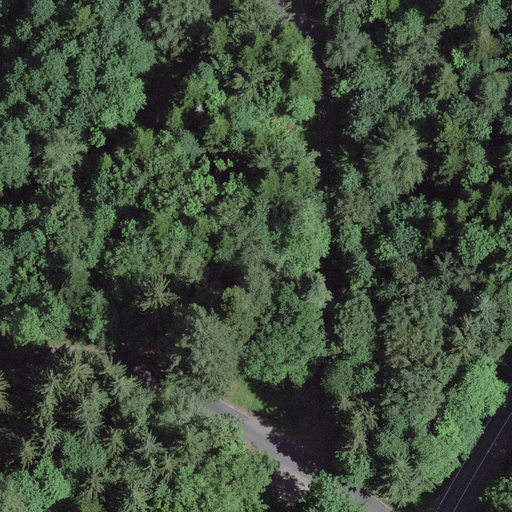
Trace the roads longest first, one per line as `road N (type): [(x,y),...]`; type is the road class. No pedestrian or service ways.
road 1 (track): [(291,455),(325,411),(327,235),(317,60),(304,27),(278,0)]
road 2 (residential): [(367,511),(271,443),(111,366),(66,358),(0,370)]
